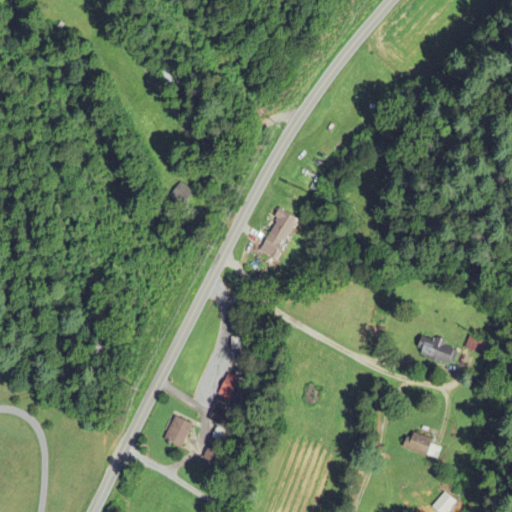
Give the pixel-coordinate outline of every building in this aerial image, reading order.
[(175,86),(183,79),(160,53),(153,59),(175,86)] [(194,195),(180,184),(169,198),(182,209),(194,195)] [(278,261),(296,219),(279,211),(260,254),(278,261)] [(450,370),(459,353),(424,335),(415,353),(450,370)] [(209,422),(215,424),(211,435),(222,439),(244,381),(227,375),(209,422)] [(193,427),(176,418),(163,440),(180,450),(193,427)] [(441,447),(410,431),(403,446),(434,462),(441,447)] [(203,459),(216,466),(222,453),(210,446),(203,459)]
